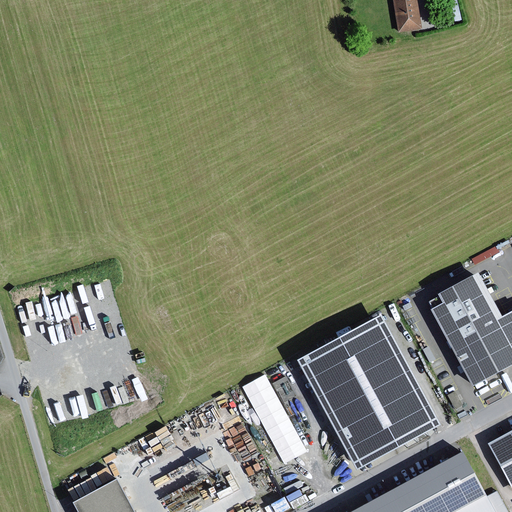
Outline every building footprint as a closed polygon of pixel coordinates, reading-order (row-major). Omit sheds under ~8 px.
[(417,0),(393,0),(399,33),(422,28),(417,0)] [(511,365),(511,310),(503,315),(479,271),(439,293),(440,295),(430,302),(433,308),(431,309),(473,386),(511,365)] [(357,470),(442,424),(382,314),(297,359),(357,470)] [(285,396),(292,414),(305,409),(298,391),(285,396)] [(463,405),(455,391),(447,395),(455,410),(463,405)] [(511,430),(489,443),(511,485),(511,430)] [(497,511),(464,451),(350,511),(497,511)] [(282,480),(296,508),(311,501),(298,473),(282,480)] [(135,511),(118,478),(73,503),(78,511),(135,511)]
